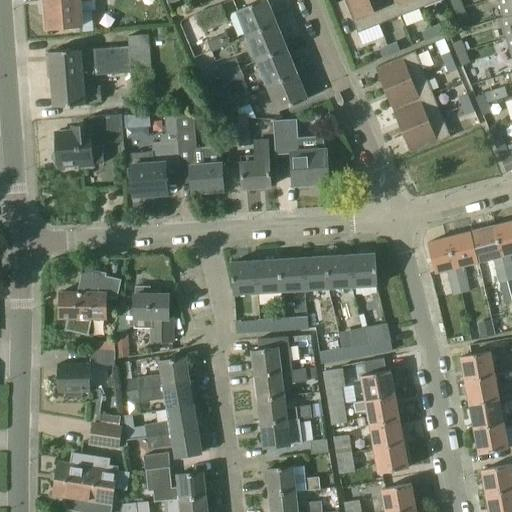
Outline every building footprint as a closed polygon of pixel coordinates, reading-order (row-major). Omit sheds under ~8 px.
[(81,12),(96,11),(94,0),(45,0),(42,3),(43,12),(46,14),(48,30),(82,28),(81,12)] [(344,0),(358,34),(380,26),(370,0),(344,0)] [(370,0),(380,26),(402,17),(394,0),(370,0)] [(394,0),(402,17),(423,9),(419,0),(394,0)] [(419,0),(423,9),(444,0),(419,0)] [(452,0),(450,1),(454,12),(463,9),(459,0),(452,0)] [(511,0),(498,0),(504,18),(511,15),(511,0)] [(236,13),(247,38),(276,26),(265,1),(236,13)] [(195,15),(203,33),(228,23),(221,5),(195,15)] [(454,12),(459,23),(468,20),(463,9),(454,12)] [(501,19),(507,39),(511,37),(511,15),(504,18),(501,19)] [(438,25),(429,29),(433,38),(442,34),(438,25)] [(247,38),(257,62),(286,50),(276,26),(247,38)] [(421,32),(424,41),(433,38),(429,29),(421,32)] [(49,53),(54,108),(85,106),(85,103),(100,102),(99,86),(84,87),(83,76),(131,73),(132,89),(152,87),(148,34),(127,36),(128,47),(49,53)] [(207,42),(211,52),(230,45),(225,34),(207,42)] [(435,44),(442,59),(450,55),(443,40),(435,44)] [(452,45),(457,56),(465,52),(461,41),(452,45)] [(387,47),(391,56),(400,52),(396,43),(387,47)] [(378,50),(382,59),(391,56),(387,47),(378,50)] [(257,62),(267,87),(296,75),(286,50),(257,62)] [(375,68),(384,90),(424,73),(415,52),(375,68)] [(457,56),(462,67),(470,64),(465,52),(457,56)] [(442,59),(448,74),(457,71),(450,55),(442,59)] [(239,69),(235,59),(217,67),(221,77),(239,69)] [(239,69),(221,77),(225,87),(244,79),(239,69)] [(384,90),(393,110),(433,94),(424,73),(384,90)] [(267,87),(278,112),(307,100),(296,75),(267,87)] [(504,87),(484,93),(487,103),(507,97),(504,87)] [(230,100),(234,111),(253,103),(249,93),(230,100)] [(393,110),(401,132),(441,115),(433,94),(393,110)] [(458,99),(462,108),(470,104),(467,95),(458,99)] [(475,99),(479,108),(488,104),(487,103),(484,95),(475,99)] [(462,108),(466,116),(474,113),(470,104),(462,108)] [(479,108),(483,117),(492,114),(488,104),(479,108)] [(78,167),(78,170),(93,169),(93,166),(103,165),(102,144),(123,143),(121,115),(88,117),(89,127),(72,129),(72,133),(56,134),(57,151),(55,152),(53,152),(52,154),(51,156),(51,161),(53,162),(54,164),(56,164),(58,164),(58,168),(78,167)] [(401,132),(410,154),(450,137),(441,115),(401,132)] [(225,118),(228,148),(250,146),(248,116),(225,118)] [(178,142),(180,166),(190,165),(192,193),(223,191),(220,147),(196,148),(194,117),(176,117),(178,142)] [(291,121),(273,122),(275,148),(287,148),(288,155),(291,155),(292,186),(329,184),(327,151),(324,151),(323,137),(292,139),(291,121)] [(493,141),(497,151),(506,147),(502,138),(493,141)] [(240,164),(242,189),(270,187),(267,139),(253,140),(254,155),(241,156),(241,164),(240,164)] [(131,155),(134,197),(167,195),(165,167),(180,166),(178,142),(152,143),(152,154),(131,155)] [(497,151),(506,173),(511,170),(511,153),(509,155),(506,147),(497,151)] [(511,222),(492,227),(510,301),(511,300),(511,263),(510,255),(511,254),(511,222)] [(492,227),(470,233),(478,263),(492,259),(504,303),(510,301),(492,227)] [(478,263),(470,233),(449,238),(463,293),(470,291),(463,266),(478,263)] [(463,293),(449,238),(428,243),(435,273),(446,270),(453,296),(463,293)] [(374,254),(350,255),(352,288),(376,286),(374,254)] [(326,257),(328,289),(352,288),(350,255),(326,257)] [(326,257),(303,259),(305,291),(328,289),(326,257)] [(279,260),(281,292),(305,291),(303,259),(279,260)] [(255,262),(258,294),(281,292),(279,260),(255,262)] [(231,263),(233,295),(258,294),(255,262),(231,263)] [(64,332),(88,337),(89,336),(88,335),(91,319),(106,319),(106,300),(116,300),(121,281),(105,277),(106,274),(82,269),(78,294),(59,294),(59,319),(67,319),(64,332)] [(152,329),(152,342),(172,342),(172,318),(169,318),(169,294),(150,294),(150,288),(136,288),(136,295),(134,295),(135,329),(152,329)] [(307,318),(283,319),(284,331),(308,329),(307,318)] [(259,321),(260,332),(284,331),(283,319),(259,321)] [(236,322),(236,334),(260,332),(259,321),(236,322)] [(118,330),(118,356),(129,356),(130,330),(118,330)] [(255,377),(282,373),(292,372),(287,338),(258,340),(260,351),(251,352),(255,377)] [(390,341),(366,345),(368,355),(392,351),(390,341)] [(366,345),(343,349),(345,360),(368,355),(366,345)] [(319,354),(321,364),(345,360),(343,349),(319,354)] [(95,367),(115,367),(115,352),(90,352),(90,359),(95,359),(95,367)] [(461,357),(465,382),(495,376),(490,352),(461,357)] [(138,390),(189,382),(185,358),(159,362),(161,374),(136,378),(138,390)] [(66,393),(66,397),(82,397),(82,393),(90,393),(90,365),(58,365),(58,393),(66,393)] [(323,372),(328,407),(344,405),(342,388),(346,387),(343,368),(323,372)] [(255,377),(258,400),(285,397),(283,386),(307,382),(305,370),(292,372),(282,373),(255,377)] [(361,377),(365,401),(395,396),(390,371),(361,377)] [(465,382),(470,405),(499,400),(495,376),(465,382)] [(167,410),(193,405),(189,382),(138,390),(140,403),(165,399),(167,410)] [(365,401),(369,425),(399,420),(395,396),(365,401)] [(258,400),(261,424),(309,417),(312,417),(310,406),(286,408),(285,397),(258,400)] [(470,405),(474,430),(504,424),(499,400),(470,405)] [(147,438),(197,429),(193,405),(167,410),(169,421),(145,425),(147,438)] [(328,407),(331,426),(347,423),(344,405),(328,407)] [(92,423),(122,428),(123,426),(119,426),(120,417),(101,413),(100,415),(91,413),(90,421),(92,422),(92,423)] [(261,424),(264,448),(301,444),(298,420),(309,418),(309,417),(261,424)] [(369,425),(374,449),(403,444),(399,420),(369,425)] [(88,444),(120,448),(122,428),(92,423),(88,444)] [(474,430),(479,454),(508,449),(504,424),(474,430)] [(173,446),(175,458),(202,453),(197,429),(147,438),(149,450),(173,446)] [(333,438),(336,455),(352,453),(349,435),(333,438)] [(327,440),(310,442),(311,455),(328,452),(327,440)] [(374,449),(378,474),(408,469),(403,444),(374,449)] [(146,471),(169,468),(168,453),(143,456),(145,471),(146,471)] [(336,455),(339,474),(355,472),(352,453),(336,455)] [(55,480),(115,489),(126,490),(129,473),(109,470),(111,459),(73,454),(71,465),(58,463),(55,480)] [(482,470),(487,495),(511,490),(511,468),(511,465),(482,470)] [(165,502),(206,498),(203,473),(176,476),(178,488),(171,489),(169,468),(146,471),(148,492),(153,491),(154,502),(165,501),(165,502)] [(267,471),(269,495),(296,492),(294,468),(267,471)] [(305,479),(307,492),(320,490),(319,478),(305,479)] [(69,510),(79,511),(82,511),(88,508),(89,502),(113,506),(115,489),(55,480),(53,497),(66,499),(65,505),(69,510)] [(381,491),(385,511),(403,511),(415,510),(411,485),(381,491)] [(511,511),(511,490),(487,495),(489,511),(511,511)] [(269,495),(270,511),(322,511),(321,501),(297,503),(296,492),(269,495)] [(207,511),(206,498),(165,502),(166,511),(207,511)] [(344,503),(345,511),(361,511),(360,500),(344,503)] [(123,505),(120,511),(136,511),(136,503),(123,505)]
